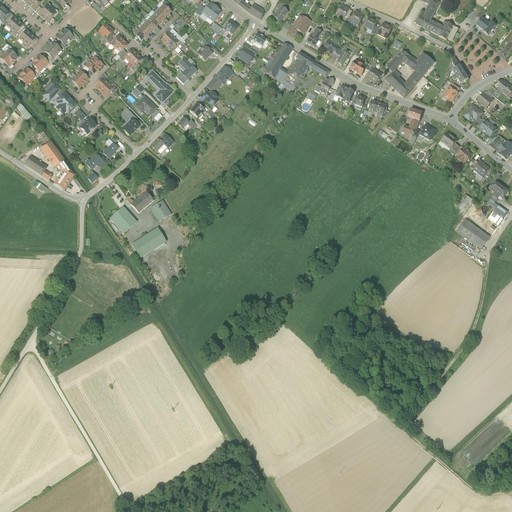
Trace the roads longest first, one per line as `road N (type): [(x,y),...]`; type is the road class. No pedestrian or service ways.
road 1 (track): [(511,493),(475,493),(398,423),(464,350),(484,290),(486,254)]
road 2 (residential): [(450,120),(347,79),(255,24)]
road 3 (unclassified): [(129,511),(31,342)]
road 4 (residential): [(476,87),(449,50),(341,0)]
road 5 (unclassified): [(31,342),(76,264),(82,202)]
